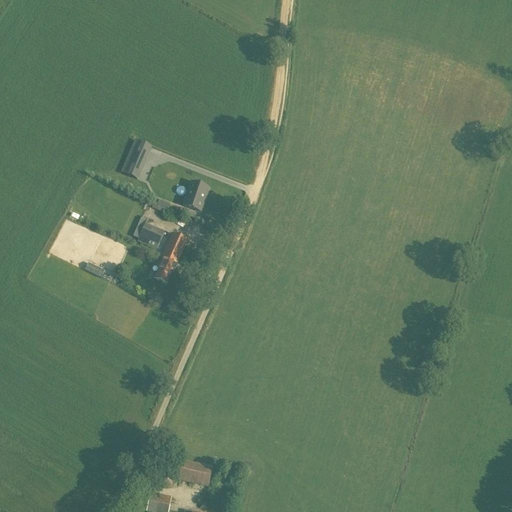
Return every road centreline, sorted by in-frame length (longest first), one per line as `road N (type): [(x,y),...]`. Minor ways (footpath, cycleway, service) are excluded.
road 1 (unclassified): [(118,511),(253,193)]
road 2 (track): [(253,193),(285,0)]
